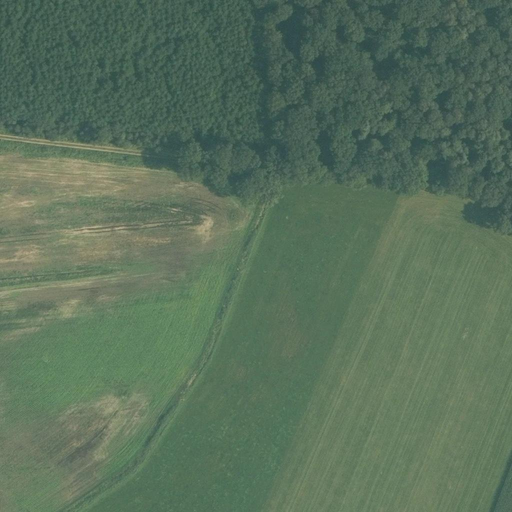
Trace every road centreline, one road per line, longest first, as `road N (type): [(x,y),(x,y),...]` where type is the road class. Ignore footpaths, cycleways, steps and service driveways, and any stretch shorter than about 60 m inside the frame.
road 1 (track): [(350,179),(0,139)]
road 2 (track): [(350,179),(335,0)]
road 3 (track): [(511,215),(481,193),(350,179)]
